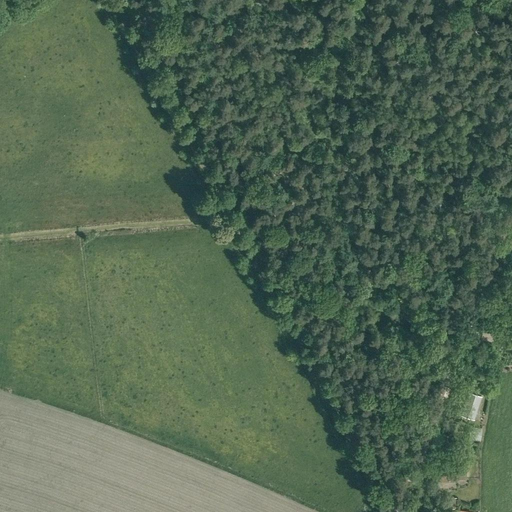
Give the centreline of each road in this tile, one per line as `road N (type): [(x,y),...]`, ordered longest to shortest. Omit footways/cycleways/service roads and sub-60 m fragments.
road 1 (track): [(390,511),(112,0)]
road 2 (track): [(400,511),(511,220)]
road 3 (track): [(230,214),(0,234)]
